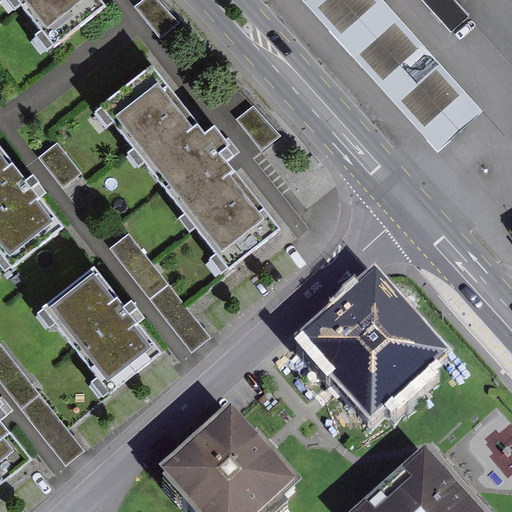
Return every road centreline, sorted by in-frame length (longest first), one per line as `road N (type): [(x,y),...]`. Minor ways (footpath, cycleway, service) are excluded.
road 1 (residential): [(71,511),(410,207)]
road 2 (secondary): [(410,207),(225,0)]
road 3 (secondary): [(511,320),(410,207)]
